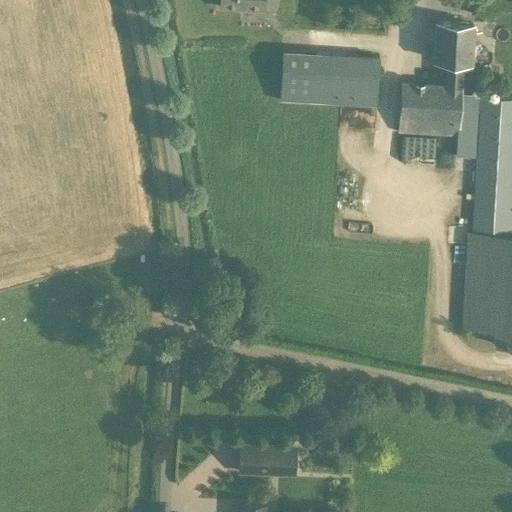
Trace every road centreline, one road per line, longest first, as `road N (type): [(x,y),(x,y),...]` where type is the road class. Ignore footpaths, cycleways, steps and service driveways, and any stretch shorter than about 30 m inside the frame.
road 1 (residential): [(163,511),(181,323),(180,231),(140,0)]
road 2 (unknown): [(177,350),(511,405)]
